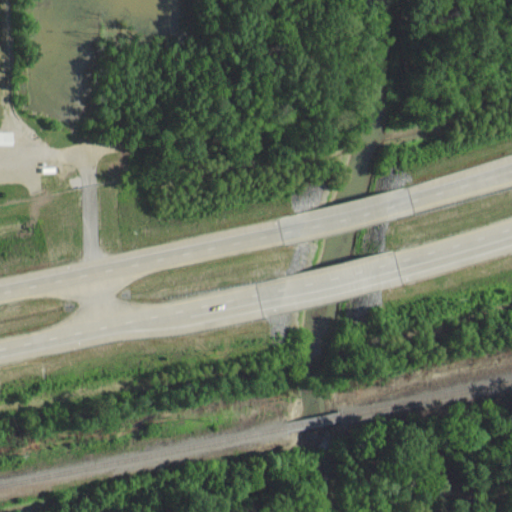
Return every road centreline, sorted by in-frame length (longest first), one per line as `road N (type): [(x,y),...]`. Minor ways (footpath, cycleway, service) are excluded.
road 1 (primary): [(0,347),(287,291)]
road 2 (primary): [(281,230),(0,292)]
road 3 (primary): [(406,203),(281,230)]
road 4 (primary): [(392,264),(511,232)]
